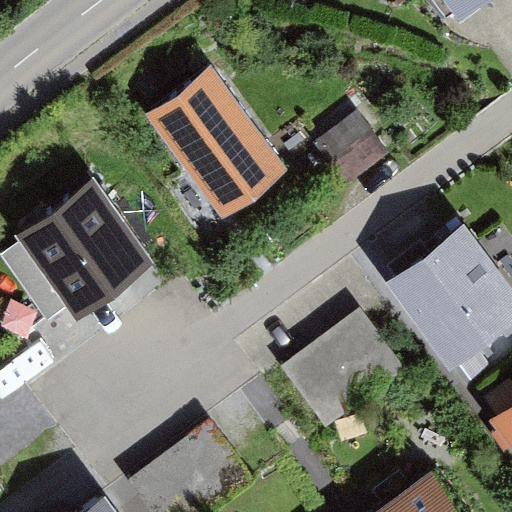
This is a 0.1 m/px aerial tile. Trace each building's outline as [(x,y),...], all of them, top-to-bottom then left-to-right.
[(470,0),(434,0),(448,17),(470,0)] [(303,165),(220,55),(145,112),(227,221),(303,165)] [(346,173),(389,155),(370,109),(327,127),(346,173)] [(96,181),(17,236),(78,322),(157,267),(96,181)] [(380,307),(443,393),(511,342),(511,311),(464,246),(380,307)] [(392,369),(350,308),(265,365),(307,427),(392,369)] [(511,393),(483,416),(511,454),(511,393)] [(186,419),(114,470),(143,511),(166,511),(223,472),(186,419)] [(441,511),(413,474),(363,511),(441,511)] [(116,511),(107,498),(86,511),(116,511)]
